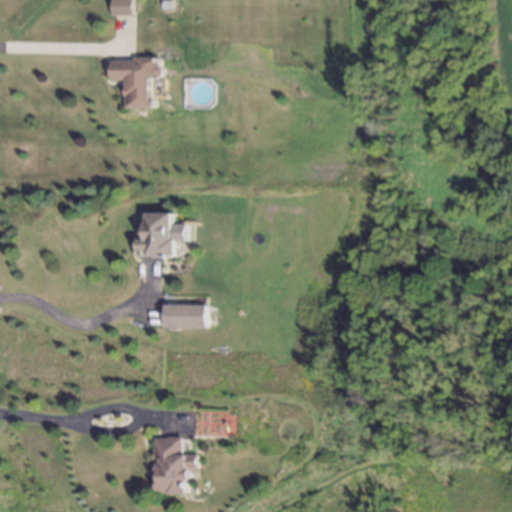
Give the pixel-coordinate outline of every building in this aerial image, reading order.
[(110,0),(131,0),(131,12),(110,13),(110,0)] [(112,61),(135,60),(135,58),(154,57),(157,61),(158,65),(161,68),(161,72),(158,75),(152,76),(149,79),(149,97),(151,97),(153,99),(153,104),(151,106),(126,106),(125,86),(130,86),(130,78),(111,78),(111,68),(112,68),(112,61)] [(134,247),(136,247),(136,240),(143,240),(143,230),(146,230),(146,214),(170,213),(170,239),(172,239),(173,255),(134,255),(134,247)] [(164,324),(164,303),(207,304),(206,325),(164,324)] [(180,438),(180,455),(195,455),(195,466),(192,466),(192,477),(185,477),(185,482),(186,482),(186,486),(185,486),(185,490),(154,491),(154,459),(152,457),(152,452),(154,450),(154,438),(180,438)]
